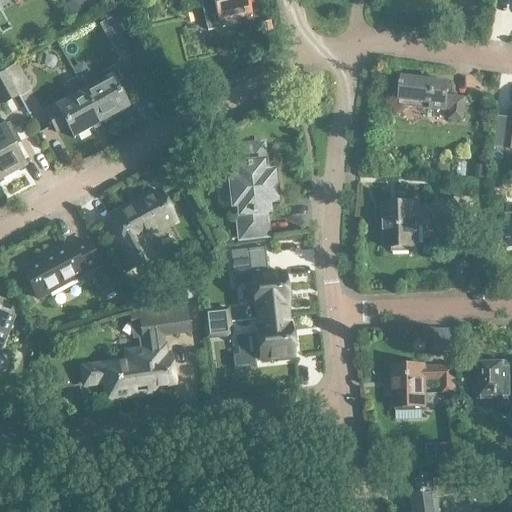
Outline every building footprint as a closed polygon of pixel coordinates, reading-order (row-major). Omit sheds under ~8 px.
[(200,0),(207,31),(236,25),(234,16),(250,12),(247,0),(200,0)] [(110,17),(99,23),(109,42),(121,36),(110,17)] [(269,22),(261,24),(263,33),(271,31),(269,22)] [(18,96),(31,90),(16,62),(3,70),(17,95),(18,96)] [(94,77),(97,84),(84,91),(102,122),(127,108),(113,83),(122,79),(112,67),(94,77)] [(3,70),(0,71),(0,97),(3,103),(5,102),(17,95),(3,70)] [(67,127),(73,138),(102,122),(84,91),(76,77),(65,84),(73,97),(45,112),(56,133),(67,127)] [(447,97),(449,84),(403,79),(400,106),(445,111),(445,110),(451,111),(449,120),(463,122),(466,99),(447,97)] [(0,178),(24,165),(5,131),(0,133),(0,178)] [(268,212),(267,202),(276,201),(272,173),(265,173),(262,145),(229,148),(232,177),(229,178),(232,206),(236,206),(239,239),(267,236),(265,220),(263,220),(262,213),(268,212)] [(491,150),(490,164),(499,165),(500,151),(491,150)] [(486,165),(473,165),(473,178),(486,178),(486,165)] [(133,243),(175,220),(159,191),(111,217),(116,228),(106,234),(126,272),(143,263),(133,243)] [(383,204),(384,247),(392,247),(392,251),(408,251),(408,247),(416,247),(415,224),(448,223),(448,230),(464,230),(464,202),(448,203),(448,207),(415,208),(415,204),(383,204)] [(37,300),(99,266),(86,242),(72,249),(69,245),(21,271),(37,300)] [(225,260),(223,247),(213,248),(207,263),(225,260)] [(248,281),(242,282),(245,304),(251,303),(252,307),(253,307),(254,314),(255,317),(286,313),(285,303),(286,302),(282,272),(278,272),(278,268),(264,270),(264,274),(248,276),(248,281)] [(196,288),(186,289),(187,299),(197,297),(196,288)] [(144,351),(126,353),(127,362),(82,368),(84,385),(103,382),(106,400),(131,397),(130,390),(173,385),(169,356),(165,357),(164,348),(163,348),(161,336),(190,332),(186,305),(129,313),(131,323),(139,322),(141,339),(143,339),(144,351)] [(0,311),(0,372),(1,372),(3,371),(4,370),(5,369),(6,367),(6,366),(6,365),(6,364),(6,363),(6,361),(6,360),(5,359),(4,357),(2,355),(1,355),(0,353),(15,317),(0,311)] [(255,332),(249,333),(252,355),(258,354),(259,358),(276,356),(276,360),(290,358),(289,354),(293,354),(289,323),(287,323),(286,313),(255,317),(256,327),(255,328),(255,332)] [(24,320),(20,319),(23,334),(33,338),(24,320)] [(230,335),(228,322),(210,324),(212,337),(230,335)] [(496,413),(511,413),(510,364),(482,364),(482,382),(478,382),(479,402),(496,402),(496,413)] [(393,408),(396,408),(396,420),(422,420),(422,408),(424,407),(423,381),(441,381),(441,395),(455,395),(454,366),(423,367),(423,365),(393,366),(393,408)] [(451,444),(441,445),(442,458),(451,457),(451,444)] [(509,452),(493,452),(494,464),(510,464),(509,452)] [(411,494),(413,511),(446,511),(462,510),(460,495),(461,494),(459,476),(434,480),(435,491),(411,494)]
